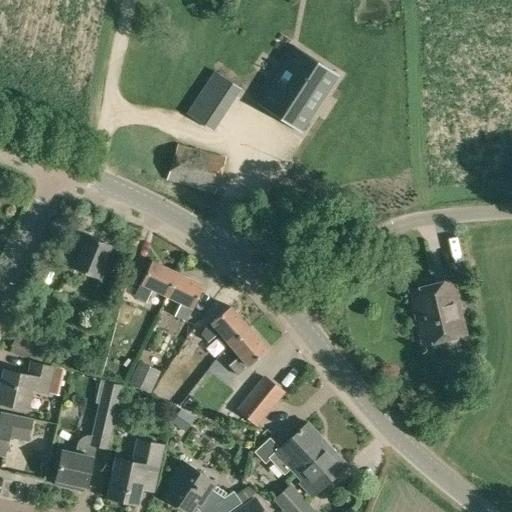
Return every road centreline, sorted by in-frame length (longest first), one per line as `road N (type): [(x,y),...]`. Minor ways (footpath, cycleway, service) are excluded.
road 1 (tertiary): [(483,511),(390,429),(286,303)]
road 2 (tertiary): [(286,303),(196,230),(60,167)]
road 3 (unclassified): [(360,247),(392,225),(511,210)]
road 4 (residential): [(0,293),(60,167)]
